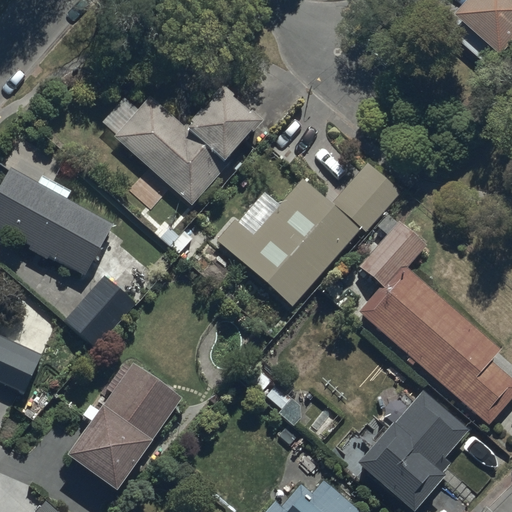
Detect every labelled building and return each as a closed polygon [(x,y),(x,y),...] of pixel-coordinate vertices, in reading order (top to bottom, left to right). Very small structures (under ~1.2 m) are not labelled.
[(511,0),(466,0),(456,12),(461,16),(448,30),(487,63),(497,52),(501,56),(511,42),(511,0)] [(149,98),(114,139),(193,206),(227,166),(224,163),(250,132),(254,135),(265,122),(223,87),(212,101),(213,102),(189,131),(149,98)] [(331,203),(304,179),(279,207),(263,192),(237,222),(232,217),(214,238),(293,308),(362,229),(365,231),(400,192),(366,163),(331,203)] [(38,183),(10,168),(0,186),(0,230),(33,248),(31,251),(48,259),(50,255),(87,275),(114,223),(67,198),(70,192),(41,176),(38,183)] [(384,286),(359,314),(487,426),(511,397),(511,381),(489,361),(499,350),(406,269),(426,247),(390,216),(377,231),(385,237),(360,266),(384,286)] [(170,263),(193,241),(184,232),(178,238),(168,229),(158,239),(168,248),(162,255),(170,263)] [(137,306),(104,277),(64,322),(97,351),(137,306)] [(0,383),(24,395),(43,355),(0,335),(0,383)] [(117,490),(183,396),(133,362),(131,364),(125,360),(106,387),(113,391),(100,410),(91,404),(84,414),(92,419),(67,455),(117,490)] [(274,389),(266,397),(281,411),(278,415),(293,428),(301,418),(301,409),(291,400),(289,402),(274,389)] [(468,433),(422,392),(357,466),(408,511),(417,511),(446,479),(442,475),(452,465),(445,459),(468,433)] [(274,500),(264,511),(359,511),(323,481),(311,495),(299,485),(281,506),(274,500)] [(39,511),(57,511),(48,503),(39,511)]
